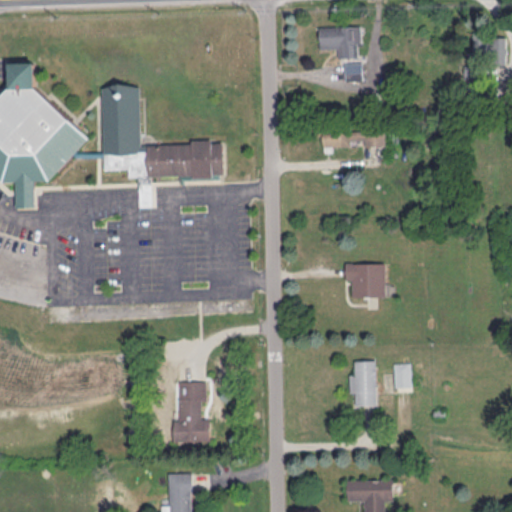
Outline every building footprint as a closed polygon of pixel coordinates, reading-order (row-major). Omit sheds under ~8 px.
[(319,25),(362,23),(363,45),(358,45),(359,56),(339,56),(339,46),(320,47),(319,25)] [(491,63),(507,63),(507,36),(491,36),(491,63)] [(345,61),(363,60),(363,79),(346,80),(346,71),(345,61)] [(36,85),(36,62),(10,62),(11,87),(0,98),(0,177),(3,181),(17,181),(17,207),(38,206),(38,180),(51,180),(91,138),(36,85)] [(225,175),(224,141),(141,143),(140,84),(104,85),(105,169),(129,168),(129,176),(139,176),(140,206),(152,206),(151,176),(225,175)] [(386,145),(386,128),(324,128),(324,146),(353,146),(353,141),(364,141),(364,145),(386,145)] [(347,261),(386,260),(387,295),(353,296),(353,278),(347,278),(347,269),(347,261)] [(355,359),(377,358),(378,404),(369,404),(356,405),(356,391),(350,391),(350,373),(356,373),(355,359)] [(394,363),(411,362),(412,385),(396,386),(394,363)] [(175,419),(174,440),(211,441),(211,417),(205,417),(206,380),(181,379),(181,419),(175,419)] [(170,511),(169,471),(194,470),(194,490),(192,490),(192,511),(170,511)] [(348,479),(396,478),(397,500),(386,500),(386,511),(365,511),(365,500),(348,500),(348,479)]
